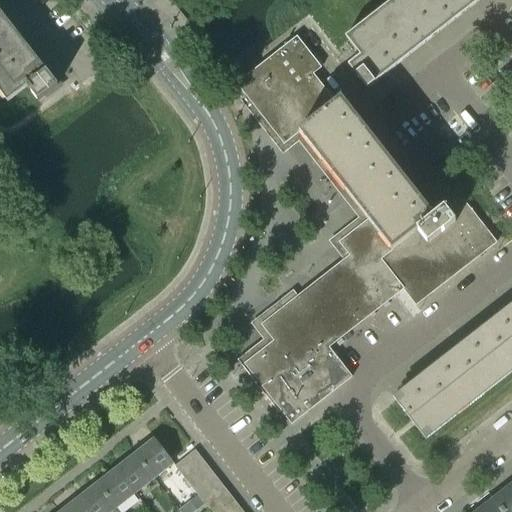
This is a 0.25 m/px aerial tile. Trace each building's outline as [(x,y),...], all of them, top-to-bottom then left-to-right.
[(366,90),(396,66),(481,0),(393,0),(345,38),(347,40),(348,42),(355,50),(360,57),(348,66),(366,90)] [(27,88),(34,96),(38,102),(58,86),(47,71),(41,76),(0,22),(0,92),(7,102),(8,102),(27,88)] [(321,69),(297,38),(236,85),(283,145),(299,133),(367,221),(339,244),(349,257),(355,264),(297,309),(291,302),(261,326),(273,342),(244,365),(291,425),(352,378),(329,349),(403,290),(416,306),(496,243),(459,196),(433,217),(341,99),(335,104),(313,75),(321,69)] [(355,50),(348,42),(344,45),(351,54),(355,50)] [(511,372),(511,304),(393,398),(426,440),(511,372)] [(154,440),(135,455),(154,479),(173,464),(154,440)] [(182,476),(202,461),(195,451),(175,467),(182,476)] [(135,455),(116,470),(135,494),(154,479),(135,455)] [(190,486),(210,470),(202,461),(182,476),(190,486)] [(116,470),(97,484),(116,509),(135,494),(116,470)] [(197,495),(217,480),(210,470),(190,486),(197,495)] [(204,505),(225,489),(217,480),(197,495),(198,496),(204,505)] [(97,484),(78,499),(88,511),(112,511),(116,509),(97,484)] [(493,499),(502,511),(511,511),(511,484),(511,485),(493,499)] [(208,510),(209,511),(224,511),(236,503),(228,494),(208,510)] [(179,511),(195,511),(204,505),(198,496),(179,511)] [(88,511),(78,499),(61,511),(88,511)] [(476,511),(502,511),(493,499),(476,511)] [(224,511),(242,511),(236,503),(224,511)]
